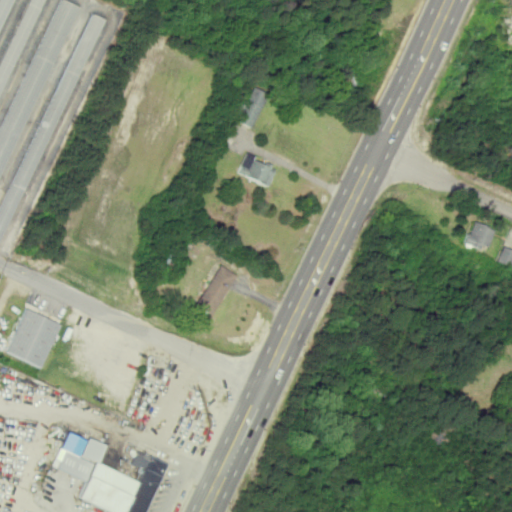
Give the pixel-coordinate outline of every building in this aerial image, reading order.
[(28,0),(7,45),(13,48),(15,42),(22,45),(43,0),(28,0)] [(77,5),(64,0),(57,0),(37,55),(50,60),(50,61),(52,62),(57,49),(60,51),(77,5)] [(234,120),(250,128),(266,94),(251,87),(234,120)] [(267,186),(275,168),(244,154),(236,172),(267,186)] [(487,249),(492,228),(469,222),(464,244),(487,249)] [(509,265),(511,255),(511,249),(500,246),(495,261),(509,265)] [(212,315),(233,273),(216,264),(195,306),(212,315)] [(4,352),(40,367),(59,324),(24,308),(4,352)] [(76,499),(109,511),(144,511),(164,462),(134,450),(129,464),(140,468),(136,480),(95,464),(102,444),(85,437),(77,456),(56,448),(49,467),(83,480),(76,499)]
